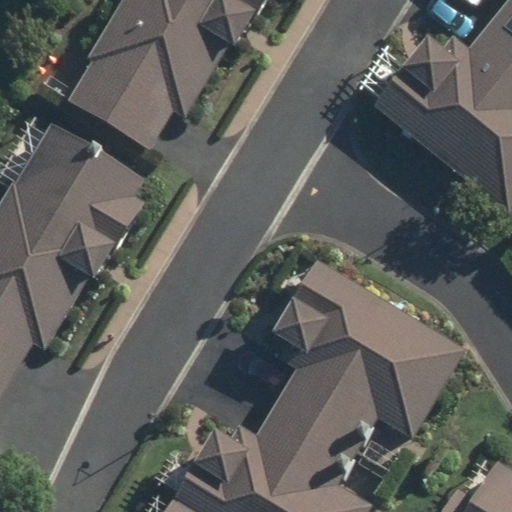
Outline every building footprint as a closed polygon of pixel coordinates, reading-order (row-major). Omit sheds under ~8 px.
[(132,0),(92,66),(98,70),(72,112),(154,162),(180,119),(189,125),(231,55),(240,60),(276,0),(132,0)] [(434,49),(379,118),(511,223),(511,10),(475,57),(461,46),(449,61),(434,49)] [(55,131),(0,219),(0,414),(0,415),(38,353),(48,359),(92,287),(101,292),(149,213),(139,207),(151,189),(55,131)] [(371,511),(341,494),(383,427),(418,448),(473,360),(327,271),(282,343),(297,353),(288,368),(302,377),(261,443),(245,433),(237,445),(224,437),(177,511),(371,511)] [(511,511),(511,477),(503,472),(482,507),(464,496),(454,511),(511,511)]
